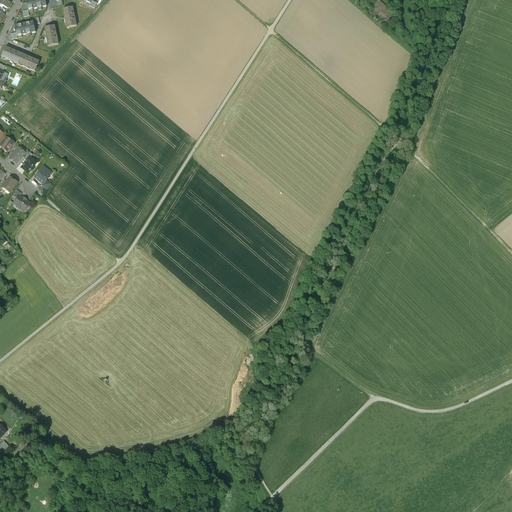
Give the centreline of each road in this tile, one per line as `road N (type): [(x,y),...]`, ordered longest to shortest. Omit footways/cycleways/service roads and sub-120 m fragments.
road 1 (track): [(290,0),(121,261),(0,362)]
road 2 (track): [(511,252),(400,140),(271,29)]
road 3 (track): [(272,495),(373,398),(438,411),(511,381)]
road 4 (track): [(108,0),(0,112)]
